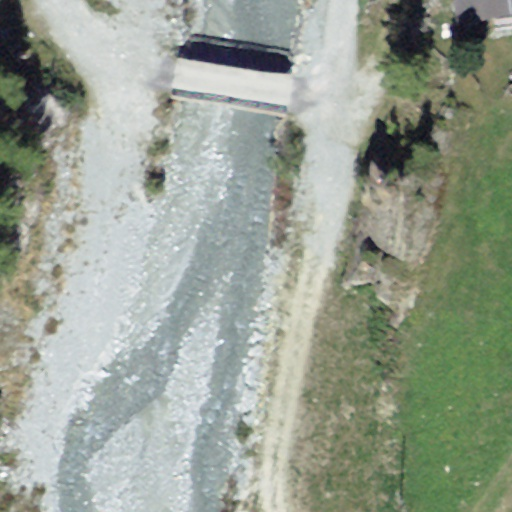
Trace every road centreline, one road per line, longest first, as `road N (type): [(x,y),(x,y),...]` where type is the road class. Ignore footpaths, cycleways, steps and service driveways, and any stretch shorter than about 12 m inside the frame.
road 1 (track): [(324,102),(275,457),(277,511)]
road 2 (track): [(324,102),(171,78)]
road 3 (unclassified): [(55,0),(106,59),(171,78)]
